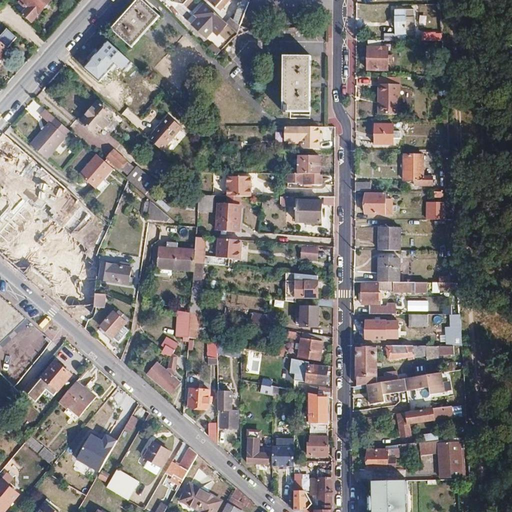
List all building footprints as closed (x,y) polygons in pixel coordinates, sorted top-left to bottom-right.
[(27,9),(23,13),(33,22),(53,0),(23,0),(21,3),(27,9)] [(141,0),(138,0),(111,30),(131,47),(159,16),(141,0)] [(207,0),(219,11),(229,0),(207,0)] [(228,25),(237,33),(239,26),(240,26),(249,2),(246,0),(245,0),(236,22),(231,18),(226,23),(228,25)] [(27,9),(21,3),(17,8),(23,13),(27,9)] [(228,25),(226,23),(204,4),(194,15),(197,18),(191,25),(206,38),(212,32),(218,36),(228,25)] [(435,5),(419,5),(419,22),(435,22),(435,5)] [(384,34),(384,40),(415,41),(415,10),(395,10),(395,14),(393,17),(393,25),(396,28),(395,34),(384,34)] [(0,61),(11,50),(9,48),(18,38),(7,29),(0,37),(0,38),(2,40),(0,41),(0,61)] [(381,40),(368,40),(368,70),(388,70),(388,63),(392,63),(392,56),(388,56),(388,47),(381,47),(381,40)] [(216,57),(222,50),(214,41),(208,49),(216,57)] [(84,69),(99,83),(106,75),(116,64),(100,50),(84,69)] [(311,57),(284,56),(283,112),(310,112),(311,57)] [(402,85),(380,84),(379,114),(401,114),(402,85)] [(168,107),(204,136),(204,126),(174,100),(168,107)] [(112,114),(98,102),(81,121),(95,133),(101,127),(103,128),(109,122),(107,120),(112,114)] [(71,132),(55,117),(31,145),(47,160),(71,132)] [(188,133),(176,123),(157,147),(169,156),(188,133)] [(393,145),(393,138),(394,132),(394,124),(375,124),(375,144),(393,145)] [(302,141),(302,127),(285,127),(285,141),(302,141)] [(320,127),(302,127),(302,141),(302,149),(319,149),(320,139),(320,134),(320,127)] [(3,133),(0,137),(0,164),(18,178),(34,159),(3,133)] [(302,141),(285,141),(285,144),(298,145),(298,149),(302,149),(302,141)] [(121,169),(127,162),(113,150),(107,157),(121,169)] [(220,158),(220,150),(203,150),(202,158),(220,158)] [(113,168),(97,155),(79,175),(95,189),(113,168)] [(424,155),(404,155),(404,181),(414,181),(414,186),(433,186),(433,177),(424,177),(424,155)] [(299,157),(299,174),(320,174),(320,157),(299,157)] [(127,162),(121,169),(129,177),(135,169),(127,162)] [(135,169),(129,177),(127,179),(146,194),(156,183),(137,167),(135,169)] [(89,225),(98,215),(43,168),(33,180),(58,201),(49,211),(44,207),(21,233),(27,238),(6,262),(18,272),(31,256),(42,266),(82,220),(89,225)] [(200,184),(199,196),(214,197),(217,196),(217,188),(205,188),(205,180),(205,174),(205,173),(201,173),(200,184)] [(323,186),(323,174),(320,174),(299,174),(287,174),(287,183),(300,184),(300,186),(323,186)] [(217,188),(217,196),(252,197),(252,187),(249,187),(248,177),(231,177),(231,178),(229,178),(229,187),(232,187),(232,191),(227,191),(227,189),(217,188)] [(356,183),(356,192),(371,192),(371,183),(356,183)] [(393,215),(393,212),(393,205),(393,200),(386,200),(386,194),(366,194),(365,215),(393,215)] [(199,196),(197,228),(196,235),(196,237),(203,238),(205,213),(213,213),(214,197),(199,196)] [(291,206),(291,197),(282,197),(282,206),(291,206)] [(335,197),(324,197),(324,206),(335,206),(335,197)] [(161,199),(157,203),(167,212),(171,208),(161,199)] [(170,218),(150,201),(150,203),(145,202),(144,215),(148,215),(148,220),(166,223),(170,218)] [(322,202),(297,201),(296,223),(322,223),(322,202)] [(240,205),(219,203),(217,231),(238,232),(240,205)] [(433,213),(433,220),(446,221),(446,213),(433,213)] [(379,228),(379,250),(401,251),(401,228),(379,228)] [(195,251),(195,263),(202,264),(235,267),(236,260),(218,258),(205,257),(206,238),(203,238),(196,237),(196,238),(195,251)] [(236,260),(246,261),(247,241),(219,239),(218,258),(236,260)] [(159,247),(157,269),(171,270),(171,275),(178,275),(179,271),(194,272),(194,268),(195,263),(195,251),(177,249),(177,244),(168,243),(168,248),(159,247)] [(318,260),(319,248),(302,247),(301,259),(318,260)] [(379,258),(379,282),(401,282),(401,258),(379,258)] [(101,262),(98,280),(129,285),(132,267),(125,266),(126,263),(121,262),(121,265),(101,262)] [(194,272),(193,289),(200,289),(202,264),(195,263),(194,268),(194,272)] [(277,273),(267,272),(266,279),(276,280),(277,273)] [(318,277),(296,274),(286,273),(286,301),(296,303),(296,299),(318,299),(318,277)] [(166,282),(151,281),(150,289),(166,291),(166,282)] [(401,282),(379,282),(379,284),(362,284),(362,305),(381,305),(381,300),(379,300),(379,289),(394,289),(394,293),(435,293),(435,282),(401,282)] [(177,301),(190,302),(192,285),(182,284),(182,289),(178,289),(177,301)] [(193,289),(191,313),(200,314),(202,315),(203,290),(200,289),(193,289)] [(95,294),(94,307),(105,308),(106,295),(95,294)] [(0,344),(27,319),(0,296),(0,344)] [(321,299),(320,306),(320,309),(334,309),(334,299),(321,299)] [(425,313),(425,303),(404,304),(405,314),(425,313)] [(370,307),(370,314),(395,314),(395,304),(388,304),(386,307),(370,307)] [(318,308),(301,307),(301,327),(318,327),(318,308)] [(113,311),(100,327),(119,344),(130,332),(123,326),(129,319),(119,310),(116,313),(113,311)] [(176,337),(189,338),(191,313),(178,311),(176,337)] [(191,313),(189,338),(198,339),(200,314),(191,313)] [(251,323),(267,326),(269,316),(253,313),(251,323)] [(424,315),(407,314),(407,326),(424,326),(424,315)] [(454,345),(452,315),(450,315),(450,328),(446,328),(447,346),(454,345)] [(386,321),(366,321),(366,340),(386,340),(386,321)] [(296,333),(286,331),(285,338),(296,340),(296,333)] [(320,361),(324,336),(302,333),(301,345),(300,351),(299,358),(320,361)] [(165,348),(162,352),(161,354),(169,360),(179,345),(166,337),(161,345),(165,348)] [(217,354),(218,343),(208,341),(208,358),(217,358),(217,354)] [(218,343),(217,354),(242,358),(242,348),(218,343)] [(455,347),(386,346),(389,361),(409,358),(409,360),(415,360),(414,358),(427,356),(427,360),(439,358),(439,356),(455,354),(455,347)] [(277,347),(275,355),(280,356),(284,357),(285,349),(277,347)] [(377,347),(357,347),(357,387),(368,385),(409,379),(408,372),(397,374),(397,373),(384,374),(384,378),(378,378),(377,347)] [(186,372),(188,350),(180,349),(178,371),(186,372)] [(47,390),(54,396),(72,375),(56,361),(27,396),(36,403),(42,395),(47,390)] [(157,362),(147,374),(171,395),(181,382),(173,376),(176,373),(169,367),(167,370),(157,362)] [(445,364),(446,372),(455,371),(454,363),(445,364)] [(327,385),(328,368),(308,366),(307,374),(299,373),(299,382),(327,385)] [(415,368),(416,377),(426,376),(425,367),(415,368)] [(445,393),(441,373),(426,376),(416,377),(409,379),(368,385),(372,405),(386,403),(385,395),(430,388),(431,395),(445,393)] [(76,381),(59,402),(67,409),(68,408),(79,418),(97,397),(85,387),(84,388),(76,381)] [(270,395),(272,386),(262,384),(260,393),(270,395)] [(311,394),(328,397),(332,398),(333,390),(320,388),(319,389),(309,387),(308,393),(311,394)] [(209,390),(185,388),(184,400),(189,401),(189,407),(208,409),(209,390)] [(47,390),(42,395),(50,401),(54,396),(47,390)] [(232,391),(218,391),(218,410),(222,410),(221,428),(238,429),(239,411),(232,411),(232,391)] [(328,397),(311,394),(310,430),(328,430),(328,397)] [(138,404),(129,396),(125,402),(135,410),(138,404)] [(452,407),(432,409),(432,411),(399,415),(402,437),(411,436),(410,424),(433,421),(433,423),(442,422),(442,419),(453,418),(452,407)] [(141,415),(134,412),(124,430),(131,434),(141,415)] [(9,427),(0,418),(0,428),(5,432),(9,427)] [(218,446),(218,424),(209,424),(209,438),(218,446)] [(43,431),(38,427),(30,437),(35,441),(43,431)] [(328,430),(310,430),(310,443),(308,443),(308,457),(327,457),(328,430)] [(249,431),(248,464),(269,464),(269,453),(259,452),(260,432),(249,431)] [(423,434),(424,442),(439,440),(438,433),(423,434)] [(54,457),(35,441),(30,437),(25,443),(38,454),(49,464),(54,457)] [(462,478),(460,441),(439,442),(441,479),(462,478)] [(171,453),(153,442),(144,457),(148,460),(160,467),(162,468),(171,453)] [(179,467),(178,467),(174,475),(183,480),(197,455),(189,448),(179,467)] [(295,448),(273,448),(273,467),(294,467),(295,461),(295,448)] [(388,450),(368,450),(368,470),(396,469),(396,458),(388,458),(388,450)] [(49,464),(38,454),(34,459),(47,471),(51,466),(49,464)] [(156,475),(160,467),(148,460),(144,468),(156,475)] [(179,466),(173,462),(166,474),(172,477),(174,475),(178,467),(179,466)] [(140,482),(118,469),(107,488),(129,501),(140,482)] [(110,474),(103,470),(98,478),(105,482),(110,474)] [(331,511),(332,470),(317,470),(317,479),(310,479),(311,495),(319,495),(319,505),(315,505),(314,511),(310,511),(308,509),(311,505),(303,498),(302,498),(298,503),(295,511),(331,511)] [(41,478),(37,483),(42,487),(46,482),(41,478)] [(5,511),(19,495),(1,480),(0,481),(0,511),(1,511),(5,511)] [(405,511),(403,481),(397,482),(366,483),(368,505),(368,511),(405,511)] [(201,511),(214,511),(221,501),(190,484),(182,501),(202,511),(201,511)] [(222,511),(242,511),(249,499),(236,487),(222,511)] [(165,511),(169,505),(163,501),(156,511),(165,511)]
